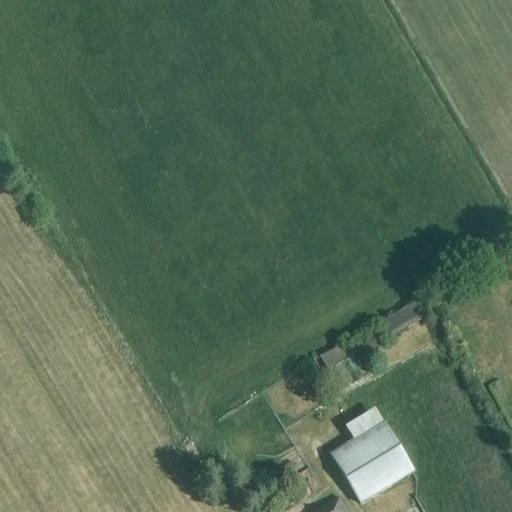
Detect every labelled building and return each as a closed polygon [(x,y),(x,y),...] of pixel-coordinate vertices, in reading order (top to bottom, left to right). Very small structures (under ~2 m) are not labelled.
[(381,329),(347,348),(355,362),(389,342),(387,341),(428,317),(419,301),(378,325),(381,329)] [(320,359),(328,373),(352,359),(344,345),(320,359)] [(341,394),(364,381),(352,359),(328,373),(341,394)] [(383,424),(375,411),(346,429),(354,442),(331,456),(361,506),(415,474),(384,423),(383,424)] [(310,497),(296,476),(284,484),(298,505),(310,497)] [(347,511),(339,499),(316,511),(347,511)]
